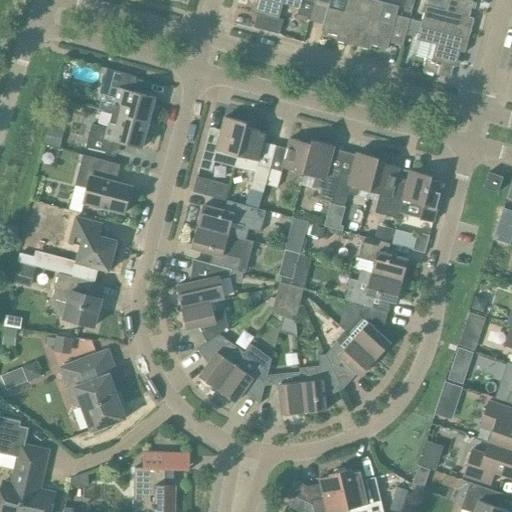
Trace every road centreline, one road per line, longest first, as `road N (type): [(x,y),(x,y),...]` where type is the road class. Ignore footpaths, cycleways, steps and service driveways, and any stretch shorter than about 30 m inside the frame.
road 1 (residential): [(252,449),(176,404),(145,352),(133,303),(141,248),(194,72)]
road 2 (residential): [(476,148),(409,390),(368,426),(309,446),(252,449)]
road 3 (residential): [(476,148),(194,72)]
road 4 (residential): [(480,108),(204,39)]
road 5 (residential): [(194,72),(30,28)]
road 6 (residential): [(204,39),(57,0)]
